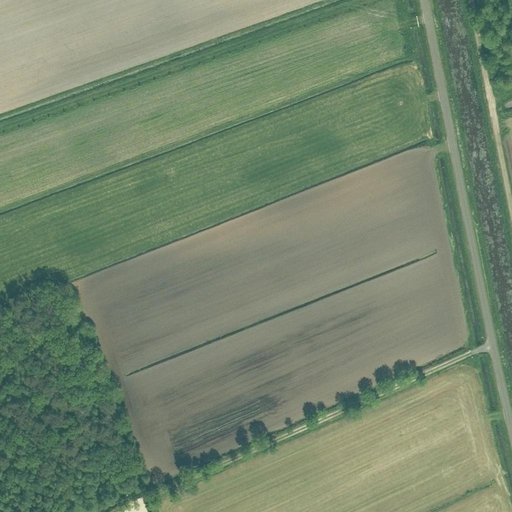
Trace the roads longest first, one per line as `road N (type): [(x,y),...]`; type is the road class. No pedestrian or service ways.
road 1 (unclassified): [(511,434),(424,0)]
road 2 (track): [(511,231),(489,102)]
